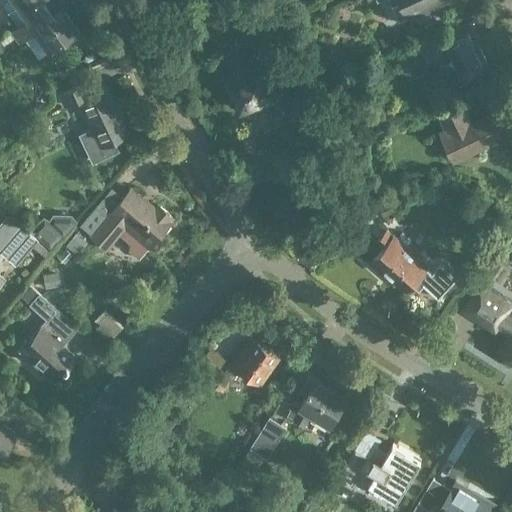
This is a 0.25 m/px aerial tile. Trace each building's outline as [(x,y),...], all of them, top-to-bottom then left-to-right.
[(0,0),(0,1),(18,27),(27,21),(46,8),(41,0),(0,0)] [(400,0),(409,18),(416,15),(418,20),(435,12),(432,8),(448,0),(377,0),(378,2),(381,0),(400,0)] [(34,32),(50,54),(61,46),(59,42),(76,30),(63,10),(53,17),(46,8),(27,21),(18,27),(11,31),(19,42),(34,32)] [(486,62),(478,45),(474,47),(467,32),(447,42),(442,31),(423,40),(433,62),(452,53),(466,84),(481,77),(476,68),(483,65),(482,64),(486,62)] [(271,96),(275,106),(273,107),(279,120),(303,110),(297,97),(289,100),(278,74),(263,80),(257,64),(225,78),(233,97),(236,96),(241,109),(271,96)] [(92,78),(60,94),(66,105),(76,99),(90,129),(78,134),(91,162),(118,150),(113,140),(127,133),(105,86),(98,89),(92,78)] [(441,117),(447,130),(439,134),(451,160),(459,156),(459,158),(501,139),(509,157),(511,155),(511,116),(508,108),(470,126),(462,108),(441,117)] [(334,163),(297,178),(308,204),(345,189),(334,163)] [(128,250),(139,259),(170,223),(168,222),(172,218),(157,205),(154,209),(130,189),(107,216),(95,207),(79,226),(91,236),(90,236),(105,249),(124,227),(138,239),(128,250)] [(0,277),(0,251),(16,265),(37,240),(9,216),(0,226),(0,281),(2,279),(0,277)] [(54,227),(39,242),(47,250),(62,234),(54,227)] [(432,273),(387,232),(378,242),(385,248),(374,259),(406,289),(411,284),(419,291),(425,286),(439,298),(457,279),(441,264),(432,273)] [(511,241),(506,238),(493,257),(507,266),(511,259),(511,241)] [(54,262),(53,274),(72,276),(73,264),(54,262)] [(510,310),(479,290),(468,309),(498,328),(498,327),(511,335),(501,350),(511,357),(511,312),(509,311),(510,310)] [(42,326),(21,350),(56,381),(77,356),(63,344),(78,327),(38,293),(28,304),(52,325),(47,331),(42,326)] [(279,357),(250,336),(225,372),(219,367),(209,381),(223,392),(239,370),(260,385),(279,357)] [(197,368),(204,374),(212,363),(205,357),(197,368)] [(204,374),(197,368),(189,378),(196,384),(204,374)] [(304,426),(311,414),(330,426),(346,399),(316,381),(301,405),(293,401),(289,407),(291,408),(288,414),(294,418),(294,420),(304,426)] [(269,418),(250,449),(268,459),(286,428),(269,418)] [(0,457),(16,434),(0,423),(0,457)] [(421,461),(393,443),(384,457),(373,450),(369,456),(356,448),(338,478),(352,487),(359,475),(369,481),(368,483),(396,501),(421,461)] [(433,479),(412,511),(430,511),(434,505),(446,511),(490,511),(494,505),(455,482),(451,490),(433,479)] [(143,511),(122,497),(111,511),(143,511)]
